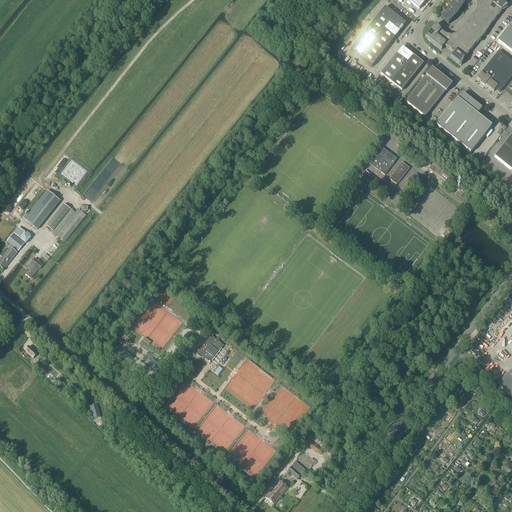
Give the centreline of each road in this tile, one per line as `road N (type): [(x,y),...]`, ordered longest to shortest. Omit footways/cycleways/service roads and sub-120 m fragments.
road 1 (unclassified): [(329,511),(511,276)]
road 2 (track): [(38,180),(148,42),(192,0)]
road 3 (unclassified): [(511,114),(413,40),(437,0)]
road 4 (unclassified): [(27,318),(138,415)]
road 5 (unclassified): [(138,415),(246,511)]
